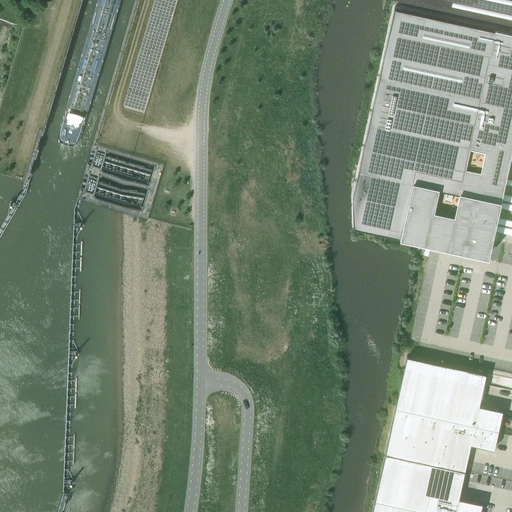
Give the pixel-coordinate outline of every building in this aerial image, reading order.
[(511,0),(447,0),(445,9),(511,23),(511,0)] [(374,103),(353,196),(354,226),(401,236),(401,237),(489,256),(511,151),(511,31),(495,28),(495,29),(395,7),(374,103)] [(83,180),(79,195),(151,216),(166,164),(134,154),(94,143),(90,157),(83,180)] [(421,293),(412,339),(416,340),(420,321),(425,322),(431,295),(421,293)] [(407,355),(372,511),(480,511),(483,503),(460,497),(471,444),(495,449),(503,410),(480,405),(487,373),(407,355)]
